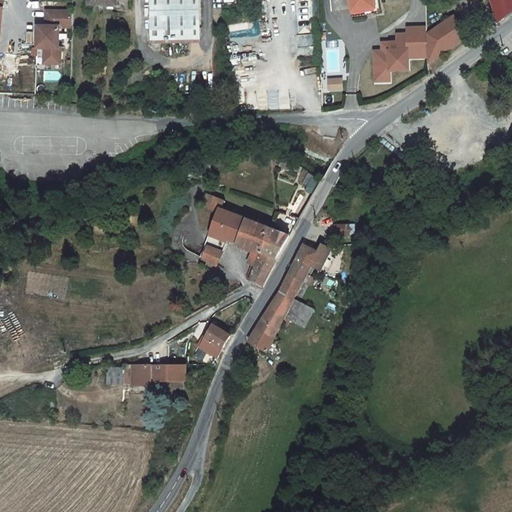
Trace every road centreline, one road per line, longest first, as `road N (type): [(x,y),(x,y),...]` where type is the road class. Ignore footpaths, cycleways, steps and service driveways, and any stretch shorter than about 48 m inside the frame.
road 1 (tertiary): [(511,21),(377,121),(340,159),(265,297)]
road 2 (residential): [(265,297),(247,290),(144,349),(39,377)]
road 3 (tertiary): [(265,297),(222,367),(196,442)]
